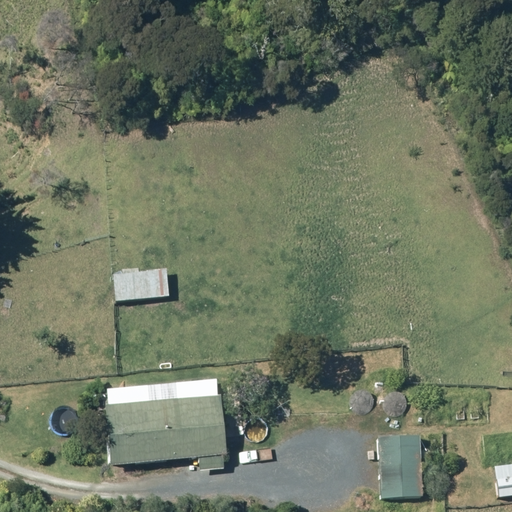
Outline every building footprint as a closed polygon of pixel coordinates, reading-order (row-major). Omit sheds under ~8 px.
[(166,272),(113,276),(116,303),(168,299),(166,272)] [(511,376),(505,376),(504,386),(498,385),(498,395),(511,395),(511,376)] [(224,473),(218,400),(215,401),(214,386),(98,396),(104,469),(199,461),(200,475),(224,473)] [(420,441),(378,442),(380,502),(422,500),(420,441)] [(511,501),(511,466),(489,471),(495,504),(511,501)]
